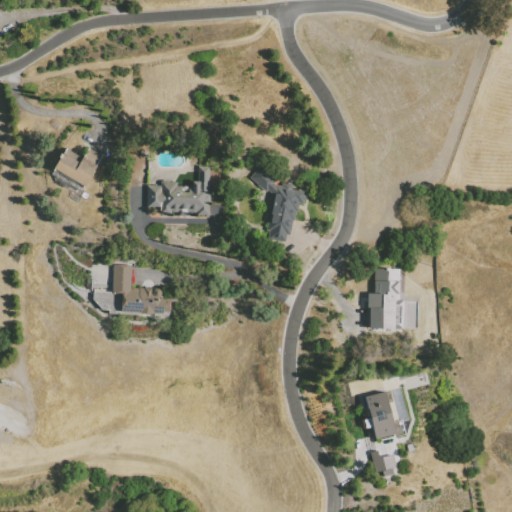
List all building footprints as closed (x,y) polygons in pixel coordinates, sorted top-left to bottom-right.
[(53,169),(65,148),(81,157),(88,146),(102,154),(82,187),(53,169)] [(264,229),(268,230),(267,235),(283,238),(284,231),(289,234),(291,219),(302,192),(290,187),(291,183),(286,181),(280,183),(278,185),(270,184),(276,175),(259,163),(248,179),(264,191),(266,187),(271,193),(264,229)] [(147,186),(158,186),(158,180),(166,180),(175,182),(175,187),(191,187),(191,182),(196,182),(197,166),(209,166),(209,215),(158,214),(158,205),(146,205),(147,186)] [(111,264),(132,265),(131,288),(157,289),(159,297),(170,298),(169,310),(166,316),(106,313),(107,309),(101,309),(88,297),(89,279),(110,280),(111,264)] [(373,268),(397,269),(396,300),(402,300),(402,330),(364,328),(364,292),(372,292),(373,268)] [(363,396),(383,391),(391,421),(399,419),(404,434),(393,436),(393,432),(373,438),(363,396)] [(390,454),(379,456),(377,450),(369,452),(374,475),(393,471),(390,454)]
